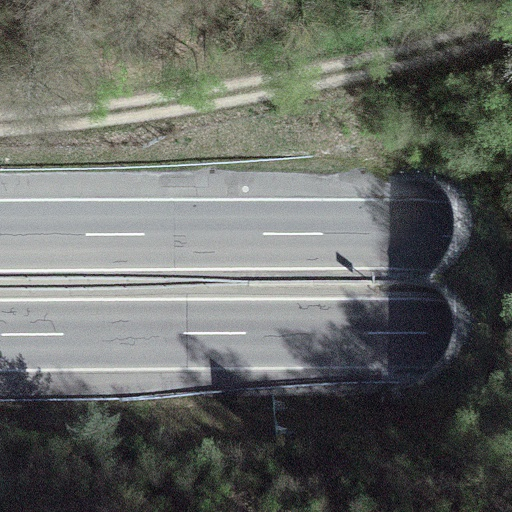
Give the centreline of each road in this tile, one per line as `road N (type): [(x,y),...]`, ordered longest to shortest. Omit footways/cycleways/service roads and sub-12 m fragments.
road 1 (track): [(511,30),(234,103),(0,131)]
road 2 (motorway): [(0,336),(511,334)]
road 3 (motorway): [(511,238),(0,238)]
